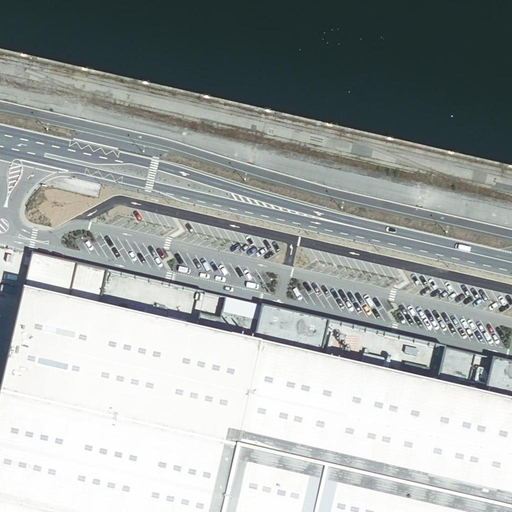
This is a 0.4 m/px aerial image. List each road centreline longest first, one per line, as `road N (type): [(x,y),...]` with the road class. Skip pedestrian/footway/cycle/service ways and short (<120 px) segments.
road 1 (secondary): [(377,233),(155,163),(0,127)]
road 2 (secondary): [(0,152),(377,233)]
road 3 (secondary): [(377,233),(511,262)]
